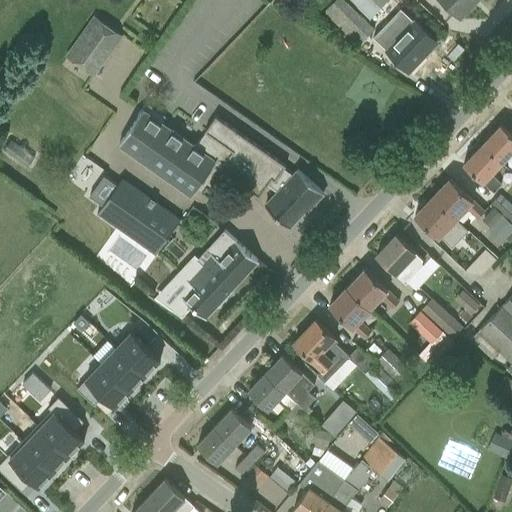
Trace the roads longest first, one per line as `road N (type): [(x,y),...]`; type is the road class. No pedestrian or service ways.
road 1 (residential): [(148,446),(511,63)]
road 2 (unknown): [(366,216),(197,87),(195,71),(221,14)]
